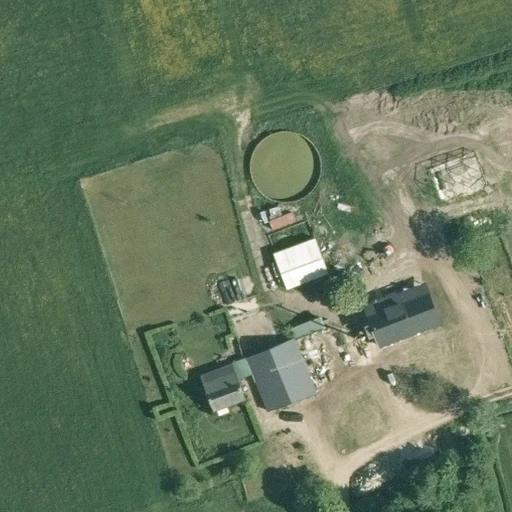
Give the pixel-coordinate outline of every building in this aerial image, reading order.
[(251,166),(251,172),(252,177),(254,183),(257,187),(261,192),(265,195),(270,198),(275,200),(281,202),(286,202),(292,202),(297,200),(302,198),(307,195),(311,192),(315,187),(318,183),(320,177),(321,172),(322,166),(321,161),(320,155),(318,150),(315,146),(311,141),(307,138),(302,135),(297,133),(292,131),(286,131),(281,131),(275,133),(270,135),(265,138),(261,141),(257,146),(254,150),(252,155),(251,161),(251,166)] [(274,253),(287,286),(327,270),(321,253),(315,238),(274,253)] [(232,311),(262,312),(263,286),(233,285),(232,311)] [(429,326),(415,286),(399,292),(402,299),(367,311),(379,344),(429,326)] [(332,315),(297,331),(354,451),(384,437),(379,425),(383,422),(332,315)] [(246,359),(253,375),(268,412),(315,392),(293,339),(246,359)] [(246,359),(232,364),(238,380),(253,375),(246,359)] [(238,380),(232,364),(201,376),(215,411),(246,399),(238,380)] [(285,446),(276,448),(287,487),(298,484),(291,457),(299,454),(294,436),(283,439),(285,446)]
